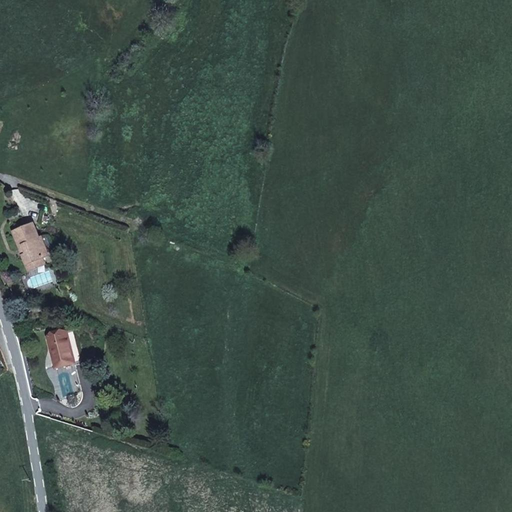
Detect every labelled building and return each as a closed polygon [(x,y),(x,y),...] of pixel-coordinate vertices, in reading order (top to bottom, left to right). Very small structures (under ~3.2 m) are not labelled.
[(23,228),(13,232),(19,248),(24,246),(27,254),(23,256),(28,268),(37,265),(35,262),(44,258),(50,256),(43,238),(40,239),(34,224),(23,228)] [(29,272),(46,265),(44,258),(35,262),(37,265),(28,268),(29,272)] [(56,286),(54,281),(46,284),(48,289),(56,286)] [(57,367),(82,361),(74,331),(50,338),(53,352),(57,367)] [(159,450),(168,449),(166,441),(158,442),(159,450)]
